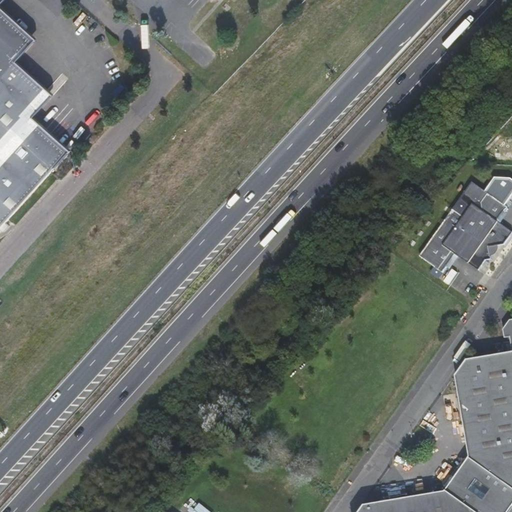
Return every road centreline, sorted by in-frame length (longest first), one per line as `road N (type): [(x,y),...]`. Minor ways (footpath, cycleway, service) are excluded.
road 1 (motorway): [(19,511),(485,0)]
road 2 (motorway): [(432,0),(0,465)]
